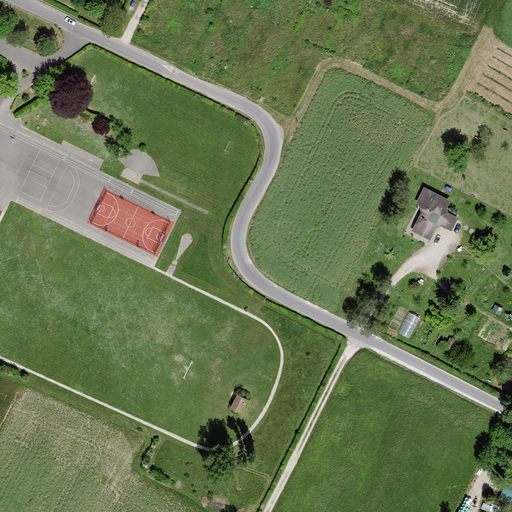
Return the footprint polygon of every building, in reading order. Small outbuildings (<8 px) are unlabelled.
[(371,7),(365,4),(362,11),(375,16),(380,5),(373,2),(371,7)] [(419,15),(411,12),(409,17),(416,20),(419,15)] [(446,197),(422,186),(415,202),(417,203),(419,211),(411,230),(429,239),(435,226),(440,225),(451,230),(458,216),(446,211),(445,206),(446,197)] [(414,336),(422,315),(410,311),(402,331),(414,336)] [(249,400),(239,395),(231,409),(242,414),(249,400)] [(511,503),(511,482),(505,480),(498,497),(511,503)]
